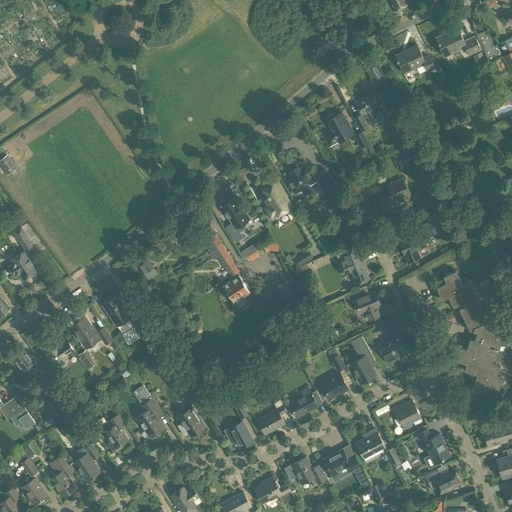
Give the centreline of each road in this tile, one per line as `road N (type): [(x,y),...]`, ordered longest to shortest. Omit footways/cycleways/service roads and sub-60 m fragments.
road 1 (residential): [(0,338),(346,57),(457,0)]
road 2 (residential): [(74,511),(152,458),(248,462),(429,368)]
road 3 (residential): [(429,368),(494,511)]
road 4 (residential): [(429,368),(375,238)]
road 5 (residential): [(0,118),(103,35)]
